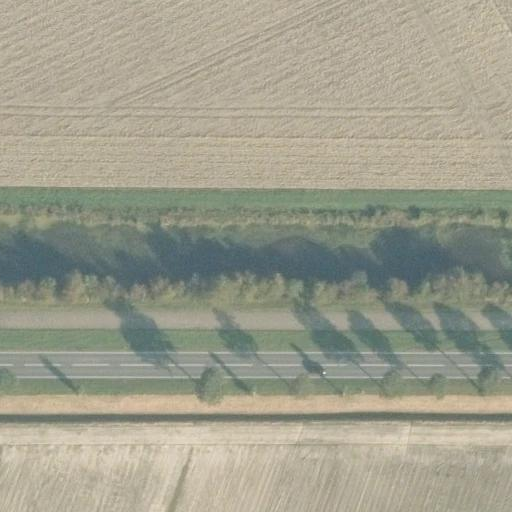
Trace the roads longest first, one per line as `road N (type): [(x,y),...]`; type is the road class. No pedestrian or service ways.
road 1 (unclassified): [(511,321),(0,318)]
road 2 (primary): [(511,365),(0,365)]
